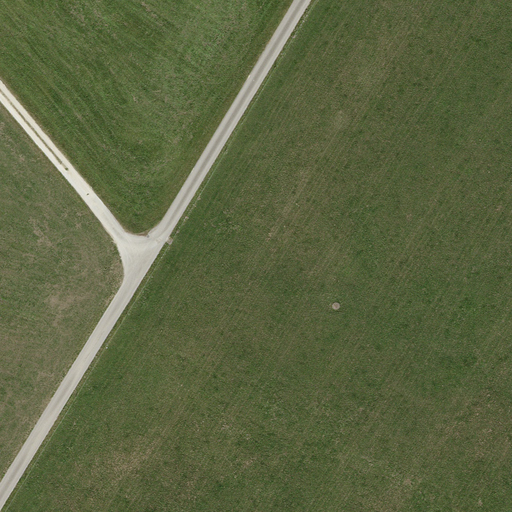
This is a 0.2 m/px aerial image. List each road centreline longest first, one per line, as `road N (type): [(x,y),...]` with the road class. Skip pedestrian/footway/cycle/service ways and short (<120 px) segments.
road 1 (track): [(299,0),(0,491)]
road 2 (track): [(0,92),(139,260)]
